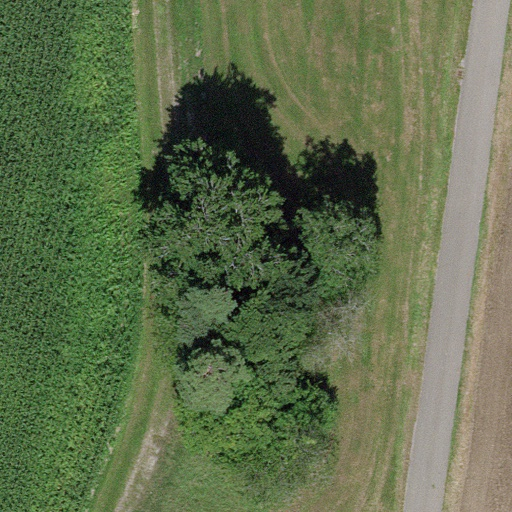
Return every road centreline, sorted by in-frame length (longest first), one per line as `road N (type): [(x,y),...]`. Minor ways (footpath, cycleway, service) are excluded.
road 1 (track): [(129,511),(160,447),(198,289),(171,0)]
road 2 (unclassified): [(495,0),(425,511)]
